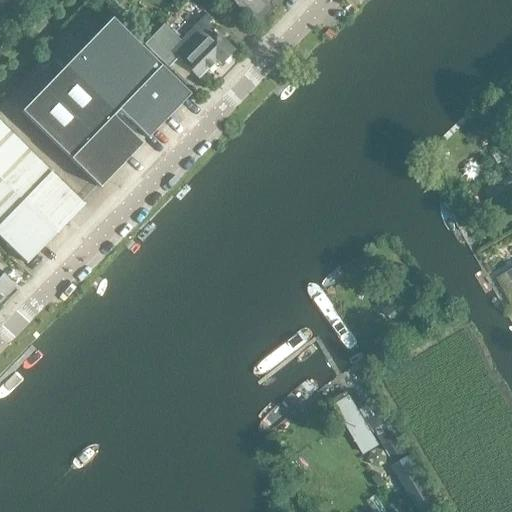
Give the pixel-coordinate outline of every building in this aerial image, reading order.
[(226,0),(255,28),(282,0),(226,0)] [(163,26),(145,45),(173,73),(182,64),(204,84),(221,67),(225,70),(238,56),(206,25),(211,20),(206,15),(180,43),(163,26)] [(120,27),(75,74),(121,119),(124,116),(153,144),(196,100),(120,27)] [(119,122),(121,119),(75,74),(30,120),(105,193),(147,150),(119,122)] [(0,237),(33,268),(89,210),(0,125),(0,237)] [(511,273),(498,280),(511,304),(511,273)] [(0,299),(13,287),(0,274),(0,299)] [(378,443),(358,410),(347,392),(331,401),(361,453),(378,443)] [(409,449),(378,398),(358,410),(389,461),(409,449)]
